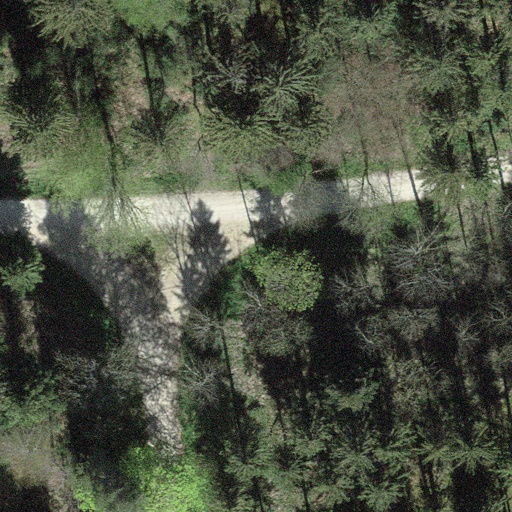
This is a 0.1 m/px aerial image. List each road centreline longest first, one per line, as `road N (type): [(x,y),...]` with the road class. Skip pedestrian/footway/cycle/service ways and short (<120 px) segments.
road 1 (track): [(0,216),(147,209),(511,166)]
road 2 (track): [(175,511),(147,209)]
